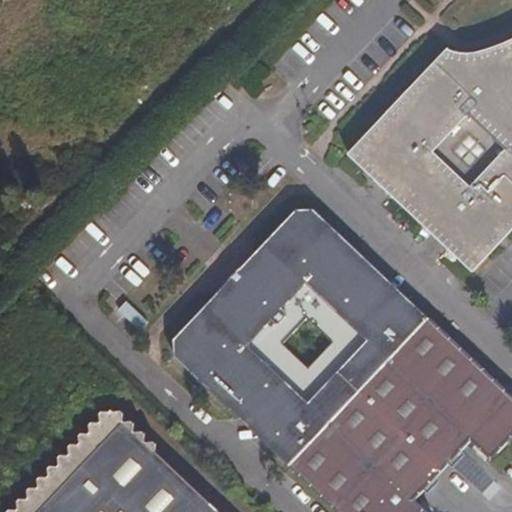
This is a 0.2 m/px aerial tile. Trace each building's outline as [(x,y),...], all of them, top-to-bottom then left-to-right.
[(511,33),(505,37),(482,43),(474,53),(468,65),(485,82),(511,55),(511,33)] [(511,55),(485,82),(468,65),(474,53),(442,42),(341,150),(391,193),(390,194),(474,271),(511,232),(511,55)] [(360,249),(360,247),(319,212),(296,214),(180,346),(180,367),(251,431),(258,418),(276,436),(267,446),(338,511),(429,511),(415,498),(473,438),(492,457),(511,436),(511,392),(409,295),(398,306),(375,285),(380,268),(360,249)] [(375,285),(398,306),(409,295),(380,268),(375,285)] [(223,511),(180,471),(123,415),(109,407),(8,511),(223,511)] [(267,446),(276,436),(258,418),(251,431),(267,446)]
